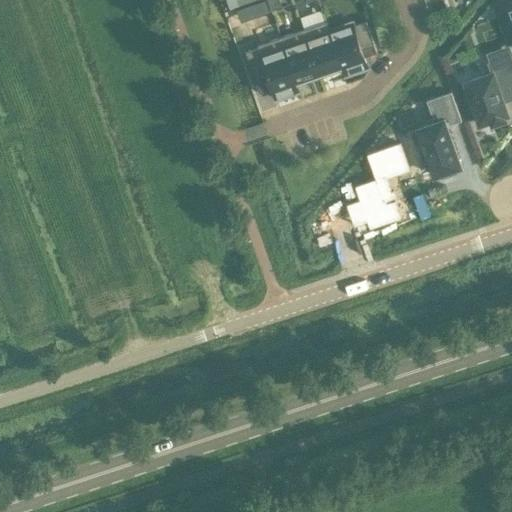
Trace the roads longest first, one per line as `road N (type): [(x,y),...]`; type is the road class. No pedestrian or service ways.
road 1 (unclassified): [(511,235),(0,404)]
road 2 (primary): [(0,506),(511,340)]
road 3 (unclassified): [(87,511),(511,374)]
road 4 (residential): [(403,0),(407,43),(368,94),(278,125)]
